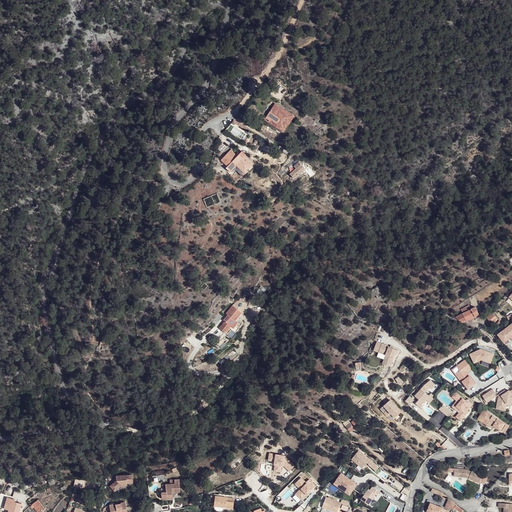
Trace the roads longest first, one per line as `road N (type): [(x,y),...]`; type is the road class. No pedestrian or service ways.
road 1 (track): [(0,436),(47,427),(85,431),(100,422),(65,394),(45,287),(103,129),(180,68),(191,34),(221,1),(227,8),(219,47),(204,89),(171,130),(163,167),(169,180),(192,178),(203,133),(256,86),(302,0)]
road 2 (residential): [(511,366),(499,348),(477,340),(424,365),(393,340)]
road 3 (residential): [(511,443),(436,455),(414,487),(411,511)]
